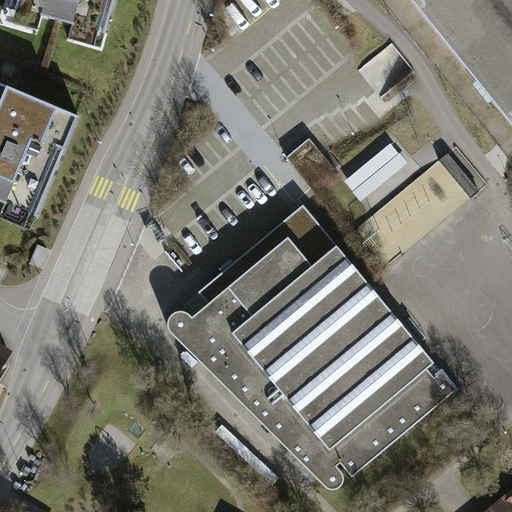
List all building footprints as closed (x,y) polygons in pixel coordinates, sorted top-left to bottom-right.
[(114,0),(10,0),(6,18),(39,27),(43,13),(73,22),(69,37),(101,46),(114,0)] [(511,0),(411,0),(511,124),(511,0)] [(79,114),(0,81),(0,200),(4,203),(0,212),(0,216),(31,229),(79,114)] [(309,139),(285,158),(292,166),(316,147),(309,139)] [(389,144),(345,181),(360,200),(405,163),(389,144)] [(316,147),(292,166),(304,180),(328,161),(316,147)] [(447,153),(439,160),(470,198),(478,191),(447,153)] [(439,160),(354,230),(385,268),(470,198),(439,160)] [(301,217),(172,328),(330,511),(333,511),(461,403),(301,217)] [(0,369),(12,350),(0,342),(0,369)] [(511,511),(511,496),(493,511),(511,511)]
